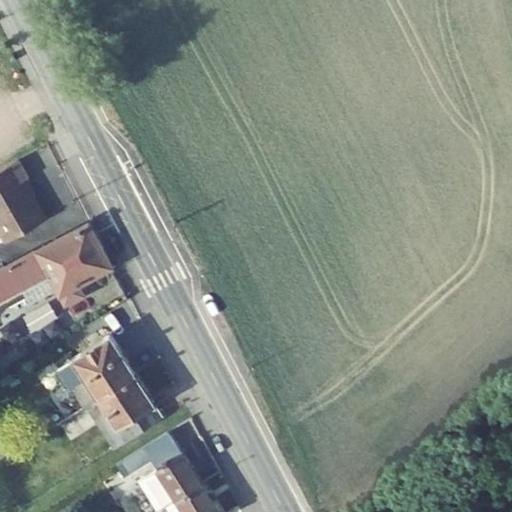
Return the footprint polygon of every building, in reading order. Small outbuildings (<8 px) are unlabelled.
[(28,176),(18,159),(0,169),(0,227),(7,240),(46,218),(24,179),(28,176)] [(81,284),(115,266),(91,221),(0,269),(0,310),(28,295),(24,290),(52,275),(59,288),(68,304),(86,294),(81,284)] [(28,295),(32,303),(59,288),(52,275),(24,290),(28,295)] [(136,373),(111,334),(59,367),(71,386),(86,377),(95,391),(86,396),(90,403),(98,397),(136,373)] [(98,397),(118,427),(107,434),(115,446),(163,415),(136,373),(98,397)] [(86,377),(71,386),(84,406),(88,404),(90,403),(86,396),(95,391),(86,377)] [(107,434),(118,427),(98,397),(90,403),(88,404),(107,434)] [(166,505),(203,482),(169,429),(122,459),(130,472),(152,458),(157,467),(166,479),(154,487),(166,505)] [(117,463),(125,475),(130,472),(122,459),(117,463)] [(157,467),(146,474),(154,487),(166,479),(157,467)] [(222,511),(203,482),(166,505),(170,511),(222,511)]
